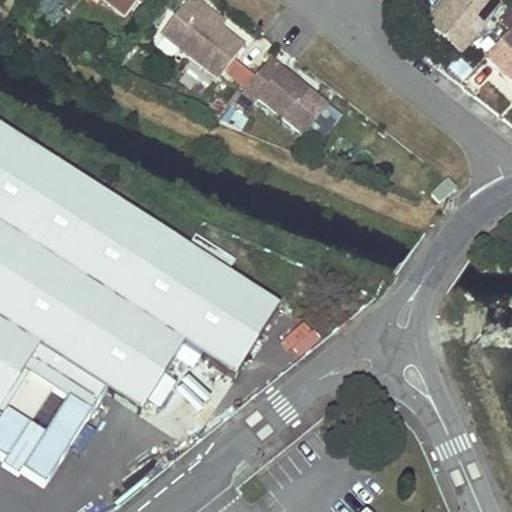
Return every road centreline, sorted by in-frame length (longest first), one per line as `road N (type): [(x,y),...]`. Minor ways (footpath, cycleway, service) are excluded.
road 1 (residential): [(509,192),(477,136),(355,28)]
road 2 (unclassified): [(372,330),(251,421),(215,465)]
road 3 (unclassified): [(215,465),(329,389),(390,374)]
road 4 (residential): [(509,192),(464,223),(417,286)]
